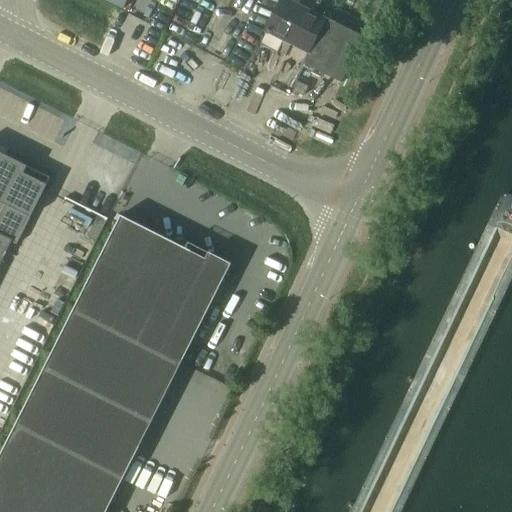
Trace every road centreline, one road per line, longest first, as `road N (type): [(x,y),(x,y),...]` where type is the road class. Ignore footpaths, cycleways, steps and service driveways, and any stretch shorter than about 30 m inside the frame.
road 1 (tertiary): [(348,204),(8,33)]
road 2 (unclassified): [(207,511),(348,204)]
road 3 (tertiary): [(348,204),(443,0)]
